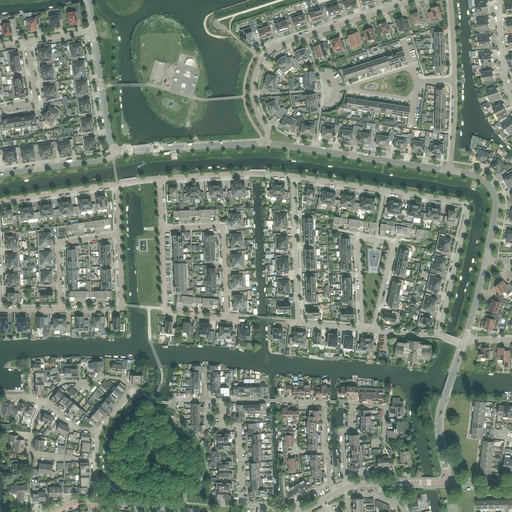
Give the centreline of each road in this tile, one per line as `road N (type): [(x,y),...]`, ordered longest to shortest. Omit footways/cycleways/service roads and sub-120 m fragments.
road 1 (residential): [(293,177),(463,202),(437,336)]
road 2 (residential): [(267,142),(252,95),(270,50),(416,0)]
road 3 (residential): [(373,330),(387,241),(364,238),(358,245),(361,328)]
road 4 (residential): [(448,170),(267,142)]
road 5 (residential): [(161,228),(223,227),(226,318)]
road 6 (residential): [(293,177),(299,324)]
road 7 (residential): [(226,318),(166,313),(161,228)]
road 8 (residential): [(447,481),(439,413),(462,344)]
road 9 (residential): [(159,179),(293,177)]
road 10 (residential): [(60,310),(122,305),(119,235)]
road 11 (residential): [(60,310),(58,243),(119,235)]
road 12 (residential): [(95,458),(30,457),(41,401)]
road 13 (residential): [(93,31),(115,151)]
road 14 (residential): [(487,260),(496,203),(490,185),(448,170)]
